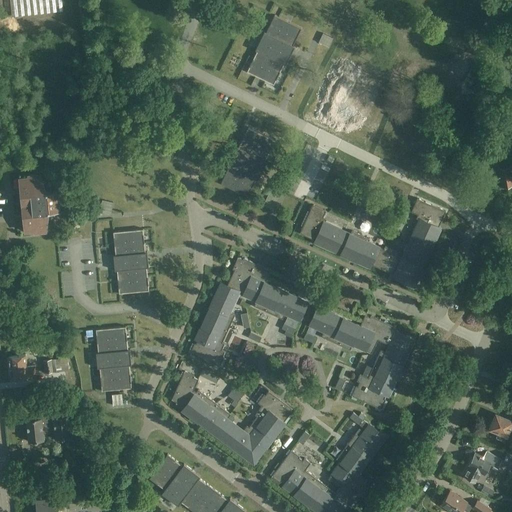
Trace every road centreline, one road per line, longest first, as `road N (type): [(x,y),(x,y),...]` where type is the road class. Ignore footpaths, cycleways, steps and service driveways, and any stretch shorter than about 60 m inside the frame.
road 1 (residential): [(195,218),(209,217),(430,317),(471,232),(488,224),(511,232)]
road 2 (residential): [(277,511),(148,408),(197,286),(195,218)]
road 3 (unclassified): [(402,511),(453,421),(511,276)]
road 4 (residential): [(195,218),(179,68),(192,22),(185,0)]
